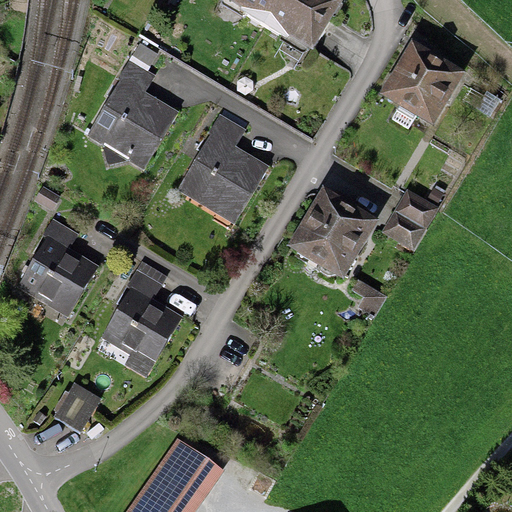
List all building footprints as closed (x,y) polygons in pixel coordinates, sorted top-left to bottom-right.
[(232,0),(310,48),(336,6),(326,0),(232,0)] [(452,79),(412,56),(387,98),(427,121),(452,79)] [(146,168),(175,117),(122,86),(92,137),(146,168)] [(488,93),(477,109),(489,117),(500,101),(488,93)] [(241,217),(267,170),(233,152),(244,133),(221,120),(185,187),(241,217)] [(410,196),(399,215),(423,228),(433,209),(410,196)] [(364,225),(324,203),(297,250),(337,273),(364,225)] [(411,249),(423,228),(399,215),(388,236),(411,249)] [(71,313),(94,274),(49,247),(26,286),(71,313)] [(147,379),(181,319),(135,293),(110,338),(132,350),(123,366),(147,379)] [(99,400),(73,384),(53,416),(79,432),(99,400)] [(195,511),(219,479),(184,454),(142,511),(195,511)]
